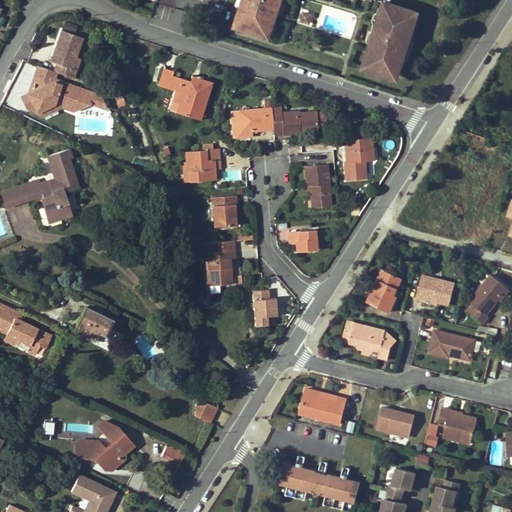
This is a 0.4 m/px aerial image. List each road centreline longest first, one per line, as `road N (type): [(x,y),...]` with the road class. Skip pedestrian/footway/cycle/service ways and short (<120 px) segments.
road 1 (residential): [(74,0),(435,124)]
road 2 (residential): [(318,305),(435,124)]
road 3 (residential): [(435,124),(511,5)]
road 4 (unknown): [(386,221),(511,260)]
